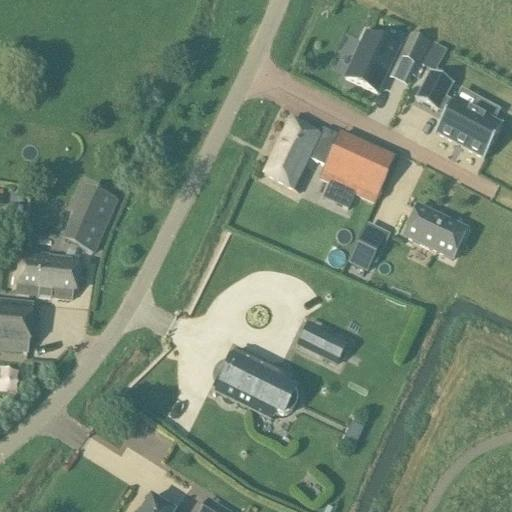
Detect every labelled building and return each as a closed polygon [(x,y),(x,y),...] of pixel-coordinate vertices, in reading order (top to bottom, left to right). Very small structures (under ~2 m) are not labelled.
[(365,33),(343,81),(378,97),(400,49),(365,33)] [(411,35),(399,59),(419,69),(430,44),(411,35)] [(433,45),(428,54),(442,61),(446,52),(433,45)] [(500,127),(492,123),(497,112),(484,105),(479,116),(453,102),(454,102),(452,101),(451,104),(444,100),(451,86),(452,86),(452,85),(431,73),(430,74),(416,100),(415,101),(437,113),(438,112),(437,112),(438,111),(445,115),(434,135),(435,136),(435,135),(482,161),(483,162),(502,128),(500,127)] [(376,205),(395,163),(323,130),(319,137),(290,121),(264,176),(298,195),(314,162),(325,167),(320,179),(376,205)] [(51,257),(21,253),(15,296),(72,301),(79,259),(73,259),(77,249),(92,256),(116,203),(90,191),(67,244),(70,246),(64,260),(50,258),(50,257),(51,257)] [(452,262),(467,231),(418,208),(403,239),(452,262)] [(384,238),(366,228),(348,265),(367,274),(384,238)] [(0,351),(28,355),(34,306),(0,301),(0,351)] [(330,336),(319,358),(337,366),(347,345),(330,336)] [(291,380),(268,368),(268,369),(267,367),(265,365),(263,364),(260,363),(258,363),(236,352),(229,366),(227,366),(226,367),(224,367),(223,369),(222,370),(221,371),(221,372),(221,373),(220,374),(220,375),(220,377),(221,378),(221,379),(222,381),(215,394),(237,405),(238,405),(239,407),(241,409),(243,410),(245,410),(248,410),(271,422),(291,380)] [(171,511),(151,499),(142,511),(171,511)]
